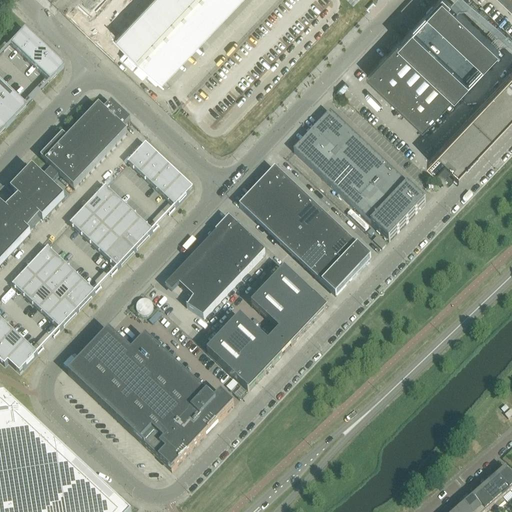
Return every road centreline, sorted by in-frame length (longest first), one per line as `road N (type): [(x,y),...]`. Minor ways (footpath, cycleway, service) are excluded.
road 1 (unclassified): [(162,498),(194,478),(511,138)]
road 2 (unclassified): [(162,498),(134,489),(58,416),(46,385),(56,365),(223,190)]
road 3 (unknown): [(338,66),(423,139),(509,46),(467,0)]
road 4 (unclassified): [(223,190),(399,0)]
road 5 (secondary): [(511,276),(367,414)]
road 6 (unclassified): [(223,190),(95,67)]
road 7 (unknown): [(260,149),(386,272)]
road 8 (secondary): [(367,414),(333,434),(249,511)]
road 9 (unclassified): [(0,171),(95,67)]
road 10 (secondary): [(277,511),(367,414)]
